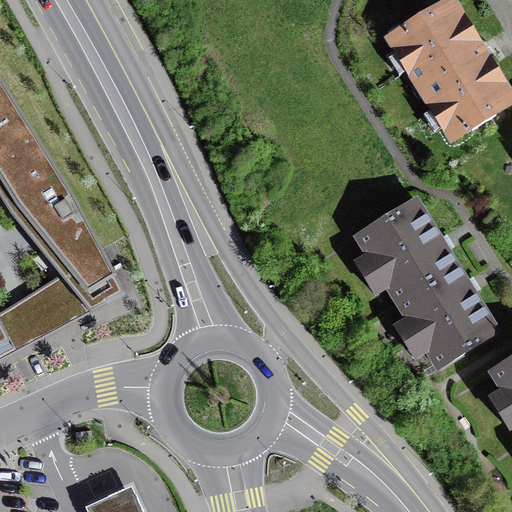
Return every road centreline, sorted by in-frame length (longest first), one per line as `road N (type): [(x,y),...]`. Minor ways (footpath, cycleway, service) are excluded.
road 1 (secondary): [(54,0),(145,166)]
road 2 (secondary): [(206,340),(145,166)]
road 3 (tertiary): [(412,511),(389,485),(274,409)]
road 4 (residential): [(161,389),(72,391),(0,425)]
